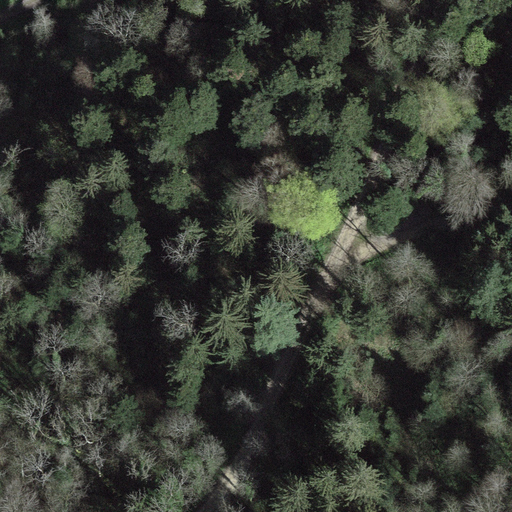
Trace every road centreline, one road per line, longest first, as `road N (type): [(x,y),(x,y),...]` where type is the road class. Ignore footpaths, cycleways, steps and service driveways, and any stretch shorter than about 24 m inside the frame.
road 1 (track): [(442,0),(331,261)]
road 2 (track): [(331,261),(213,511)]
road 3 (track): [(511,208),(402,233),(331,261)]
